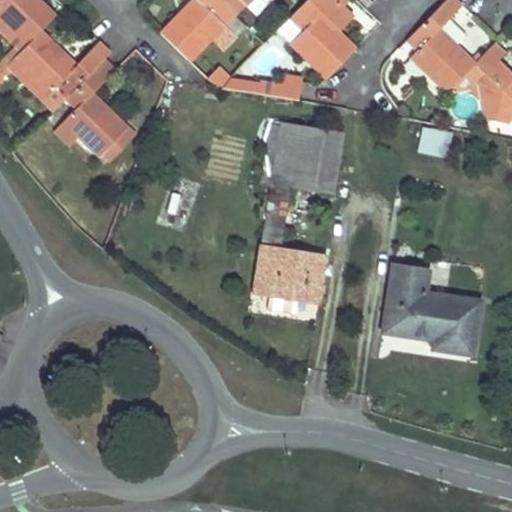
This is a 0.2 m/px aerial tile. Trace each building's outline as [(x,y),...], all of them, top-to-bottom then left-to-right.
[(0,0),(0,20),(15,35),(18,32),(28,42),(41,29),(55,15),(40,0),(0,0)] [(235,37),(224,27),(234,17),(221,4),(216,0),(195,0),(196,1),(179,18),(177,15),(159,33),(186,60),(197,50),(199,53),(212,40),(223,50),(235,37)] [(216,0),(221,4),(234,17),(244,6),(250,0),(216,0)] [(333,0),(342,8),(347,3),(350,0),(305,0),(288,19),(302,32),(289,45),(314,70),(317,67),(328,78),(357,48),(338,30),(335,32),(316,13),(327,2),(325,0),(333,0)] [(342,8),(333,0),(325,0),(327,2),(316,13),(335,32),(338,30),(351,16),(342,8)] [(433,85),(436,81),(447,92),(473,65),(474,64),(455,46),(453,48),(436,33),(462,7),(454,0),(445,0),(411,36),(421,46),(407,59),(433,85)] [(25,45),(28,42),(18,32),(15,35),(0,20),(0,33),(15,48),(0,63),(0,71),(14,57),(21,50),(25,45)] [(60,83),(70,94),(79,85),(85,79),(104,58),(110,52),(100,42),(99,41),(73,66),(57,50),(60,48),(41,29),(28,42),(25,45),(21,50),(14,57),(24,69),(22,71),(48,96),(60,83)] [(477,83),(484,120),(506,124),(511,118),(511,78),(511,80),(496,64),(505,55),(494,44),(474,64),(473,65),(478,70),(483,75),(477,83)] [(22,71),(24,69),(14,57),(0,71),(0,81),(11,70),(53,112),(65,99),(70,94),(60,83),(48,96),(22,71)] [(104,58),(85,79),(95,90),(116,70),(111,65),(104,58)] [(229,90),(300,102),(303,84),(304,80),(279,76),(281,67),(252,63),(229,90)] [(220,89),(226,83),(214,71),(206,79),(214,87),(220,89)] [(79,85),(90,96),(95,90),(85,79),(79,85)] [(70,94),(65,99),(73,108),(61,122),(77,137),(87,147),(90,145),(99,154),(100,155),(127,128),(109,109),(106,112),(90,96),(79,85),(70,94)] [(77,137),(61,122),(53,130),(69,145),(77,137)] [(325,286),(322,285),(320,285),(323,259),(280,251),(290,188),(333,195),(344,135),(280,125),(254,294),(317,304),(319,293),(324,294),(325,286)] [(448,158),(452,132),(421,127),(417,153),(448,158)] [(470,356),(474,330),(479,304),(424,296),(428,274),(394,268),(382,332),(434,342),(432,350),(470,356)]
